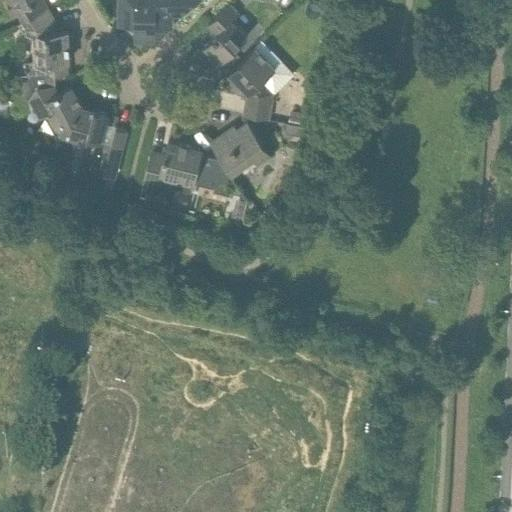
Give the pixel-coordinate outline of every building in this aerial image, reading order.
[(22,23),(49,9),(43,0),(17,0),(20,4),(13,7),(22,23)] [(156,43),(172,28),(173,27),(173,6),(157,6),(156,0),(118,0),(118,27),(134,27),(134,43),(156,43)] [(218,66),(248,36),(233,21),(240,14),(230,4),(208,25),(217,35),(202,50),(218,66)] [(68,74),(67,62),(70,62),(68,32),(56,32),(56,22),(49,9),(22,23),(26,31),(26,36),(33,36),(34,61),(26,62),(27,76),(54,74),(68,74)] [(244,115),(270,120),(275,93),(263,81),(277,67),(256,46),(226,74),(248,96),(244,115)] [(61,136),(83,107),(71,85),(58,93),(55,87),(54,74),(27,76),(13,77),(13,90),(29,100),(40,120),(49,114),(61,136)] [(88,139),(100,142),(108,114),(83,107),(61,136),(79,141),(79,139),(87,141),(88,139)] [(287,124),(285,134),(305,137),(307,127),(287,124)] [(259,165),(272,156),(250,126),(239,133),(234,125),(210,141),(233,174),(255,159),(259,165)] [(118,168),(119,168),(128,132),(116,129),(108,159),(103,158),(99,173),(116,177),(118,168)] [(162,175),(194,183),(202,150),(168,142),(165,156),(152,153),(145,179),(161,183),(162,175)]
